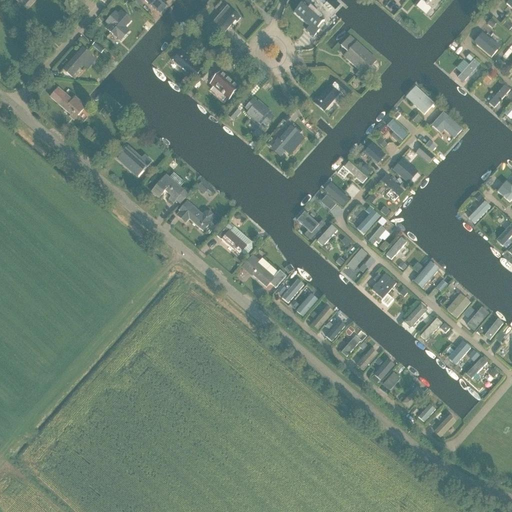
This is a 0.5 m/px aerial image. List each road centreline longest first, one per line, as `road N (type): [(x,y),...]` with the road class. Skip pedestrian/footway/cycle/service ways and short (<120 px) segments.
road 1 (tertiary): [(511,500),(456,476),(404,439),(12,106)]
road 2 (unclassified): [(12,106),(105,0)]
road 3 (unclassified): [(271,31),(289,45),(276,72),(252,60),(253,44),(266,32)]
